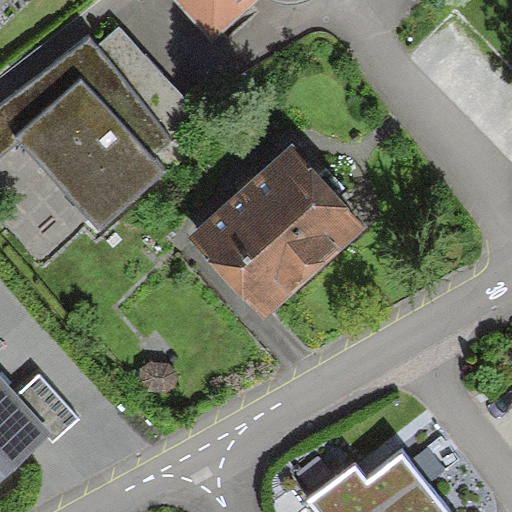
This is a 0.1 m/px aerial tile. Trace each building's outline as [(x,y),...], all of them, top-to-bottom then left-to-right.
[(181,0),(213,38),(260,0),(181,0)] [(109,13),(0,106),(0,158),(23,139),(100,227),(212,130),(109,13)] [(201,232),(268,309),(359,231),(292,153),(201,232)] [(0,478),(51,433),(17,396),(2,379),(0,376),(0,478)] [(40,376),(17,396),(51,433),(55,438),(78,418),(40,376)] [(351,462),(304,499),(314,511),(443,511),(398,454),(365,479),(351,462)]
